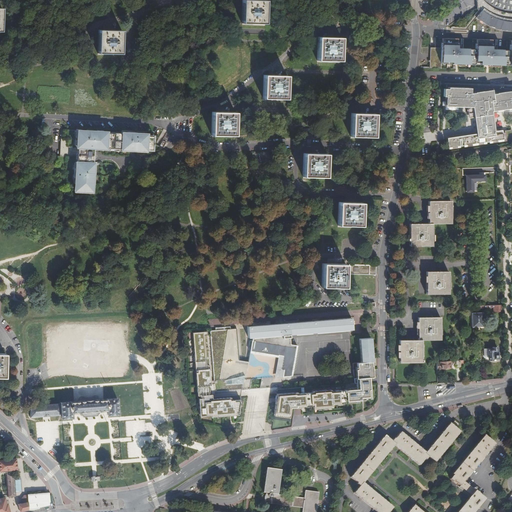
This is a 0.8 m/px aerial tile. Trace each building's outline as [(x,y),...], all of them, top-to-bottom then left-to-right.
[(242,0),(241,0),(241,23),(264,24),(265,1),(242,0)] [(511,0),(481,0),(483,1),(486,4),(491,8),(496,11),(502,13),(505,14),(509,14),(511,14),(511,0)] [(511,14),(509,14),(505,14),(502,13),(496,11),(491,8),(486,4),(485,6),(484,7),(482,9),(486,12),(490,15),(494,17),(499,19),(505,20),(511,21),(511,14)] [(511,22),(508,22),(502,21),(496,20),(491,17),(485,14),(481,11),(475,17),(482,22),(489,26),(497,29),(503,31),(508,32),(511,31),(511,22)] [(98,31),(97,55),(121,55),(122,32),(98,31)] [(318,37),(317,60),(341,61),(341,38),(318,37)] [(441,63),(504,66),(504,49),(501,49),(485,43),(489,43),(485,41),(482,49),(482,40),(478,40),(478,44),(476,44),(476,49),(475,50),(471,48),(471,49),(471,39),(443,38),(441,43),(441,48),(430,47),(429,67),(431,67),(440,67),(441,63)] [(448,64),(448,72),(500,74),(500,66),(448,64)] [(286,75),(263,75),(262,98),(285,99),(286,75)] [(445,96),(445,107),(473,108),(475,131),(476,134),(476,136),(446,140),(447,148),(450,147),(450,149),(485,145),(485,143),(504,140),(502,131),(494,132),(491,112),(511,108),(511,91),(493,94),(492,90),(471,94),(471,89),(448,88),(448,90),(447,96),(445,96)] [(211,112),(210,135),(233,135),(234,112),(211,112)] [(375,114),(351,113),(351,136),(374,137),(375,114)] [(143,134),(144,131),(71,128),(71,130),(61,130),(60,156),(53,156),(51,189),(88,191),(90,148),(143,150),(143,148),(150,148),(151,135),(143,134)] [(304,153),(303,176),(326,177),(326,153),(304,153)] [(457,181),(461,181),(461,180),(469,180),(469,169),(461,169),(461,176),(457,176),(457,181)] [(429,223),(433,223),(452,223),(452,201),(430,201),(429,223)] [(338,202),(338,225),(361,225),(361,202),(338,202)] [(433,223),(429,223),(410,223),(410,246),(433,246),(433,223)] [(345,286),(345,263),(322,262),(321,285),(345,286)] [(349,264),(349,273),(375,274),(375,264),(349,264)] [(427,294),(449,294),(449,272),(427,272),(427,294)] [(483,327),(482,313),(471,313),(472,327),(483,327)] [(351,323),(351,317),(265,325),(265,323),(259,324),(259,325),(247,326),(248,337),(252,337),(252,339),(281,337),(280,328),(284,328),(284,334),(316,332),(315,325),(348,323),(348,329),(352,329),(351,323)] [(418,340),(421,340),(440,340),(440,318),(418,318),(418,340)] [(316,332),(348,329),(348,323),(315,325),(316,332)] [(236,327),(214,329),(218,388),(240,387),(236,327)] [(192,333),(197,392),(198,392),(199,395),(201,395),(201,398),(199,398),(200,412),(199,415),(213,414),(213,416),(232,414),(232,413),(238,412),(240,399),(231,399),(231,396),(212,397),(212,393),(210,393),(209,385),(211,384),(209,363),(206,363),(204,336),(207,335),(206,331),(192,333)] [(359,338),(361,362),(371,361),(373,361),(371,337),(359,338)] [(421,340),(418,340),(399,341),(399,363),(421,363),(421,340)] [(493,359),(493,358),(497,358),(497,347),(492,347),(492,348),(488,348),(488,359),(493,359)] [(372,365),(371,361),(361,362),(357,363),(358,369),(353,370),(354,383),(356,383),(356,387),(349,388),(349,389),(343,390),(343,392),(341,392),(341,390),(330,390),(330,389),(311,390),(311,391),(296,392),(296,391),(276,392),(276,394),(275,398),(275,403),(274,414),(290,416),(291,406),(296,405),(296,404),(298,404),(298,405),(313,404),(313,407),(332,406),(332,403),(359,401),(359,399),(372,398),(370,377),(373,377),(373,368),(369,368),(369,365),(372,365)] [(436,362),(436,370),(441,370),(441,368),(450,368),(450,363),(451,363),(451,361),(436,362)] [(31,410),(27,410),(27,417),(62,415),(62,419),(73,418),(72,413),(80,413),(80,414),(81,414),(83,416),(83,417),(91,417),(97,416),(97,415),(99,412),(100,412),(107,411),(108,416),(118,415),(117,399),(108,399),(108,400),(100,400),(94,400),(85,400),(85,401),(79,401),(79,402),(72,402),(71,402),(61,402),(61,404),(31,406),(31,410)] [(457,431),(446,423),(434,439),(445,448),(457,431)] [(404,454),(412,444),(398,432),(392,439),(392,438),(389,440),(393,444),(404,454)] [(492,443),(482,434),(470,448),(481,457),(492,443)] [(393,444),(382,436),(370,451),(380,459),(393,444)] [(445,448),(434,439),(422,453),(433,462),(445,448)] [(424,459),(426,457),(422,453),(423,452),(412,444),(404,454),(417,465),(423,459),(424,459)] [(481,457),(470,448),(459,463),(469,471),(481,457)] [(380,459),(370,451),(359,463),(364,467),(369,472),(380,459)] [(14,459),(0,460),(0,470),(7,470),(11,470),(15,470),(14,459)] [(364,467),(359,463),(346,477),(356,486),(360,482),(369,472),(364,467)] [(469,471),(459,463),(449,474),(451,476),(448,479),(450,481),(452,479),(457,485),(469,471)] [(303,507),(302,511),(315,511),(319,494),(305,492),(304,499),(278,495),(282,471),(267,469),(263,493),(269,494),(268,501),(303,507)] [(13,473),(12,473),(7,474),(6,474),(8,497),(15,497),(13,473)] [(463,481),(457,488),(468,496),(462,503),(472,511),(483,498),(463,481)] [(360,482),(356,486),(351,492),(366,504),(374,494),(360,482)] [(27,495),(29,509),(33,509),(49,505),(48,493),(27,494),(27,495)] [(386,511),(390,507),(374,494),(366,504),(375,511),(386,511)] [(29,509),(27,495),(23,495),(19,500),(20,503),(18,504),(20,511),(29,509)] [(471,511),(472,511),(462,503),(454,511),(471,511)]
